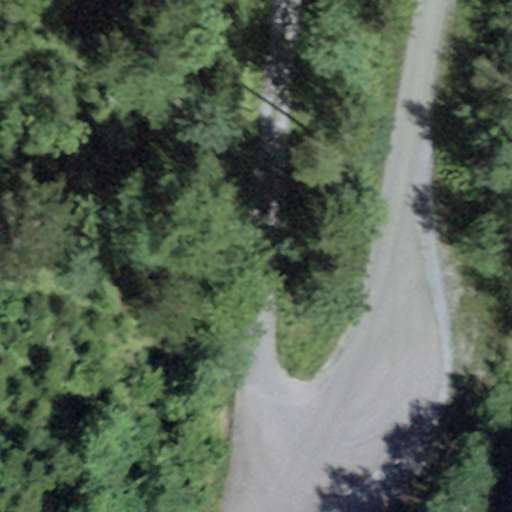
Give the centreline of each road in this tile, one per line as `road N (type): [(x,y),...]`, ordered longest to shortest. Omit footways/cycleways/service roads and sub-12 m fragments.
road 1 (unclassified): [(285,443),(346,425),(380,372),(435,0)]
road 2 (unclassified): [(284,0),(254,385),(259,415),(285,443)]
